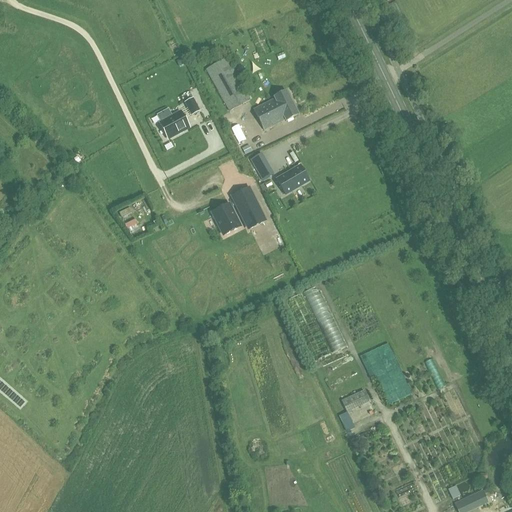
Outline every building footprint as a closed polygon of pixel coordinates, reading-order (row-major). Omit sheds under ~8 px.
[(229,112),(250,101),(227,59),(206,70),(229,112)] [(204,110),(214,106),(216,109),(221,107),(206,73),(191,80),(204,110)] [(285,122),(299,116),(287,92),(274,98),(274,100),(254,110),(264,131),(285,121),(285,122)] [(193,98),(184,103),(191,116),(200,112),(193,98)] [(181,111),(158,123),(168,141),(191,129),(181,111)] [(330,134),(337,144),(352,134),(339,115),(321,126),(327,136),(330,134)] [(358,142),(351,150),(357,156),(364,147),(358,142)] [(249,145),(242,149),(245,155),(252,151),(249,145)] [(306,146),(243,172),(247,183),(311,157),(306,146)] [(310,182),(300,165),(275,179),(286,197),(310,182)] [(248,231),(267,222),(249,187),(230,197),(248,231)] [(230,204),(210,213),(222,237),(242,228),(230,204)] [(336,353),(351,348),(348,340),(333,344),(336,353)] [(330,357),(327,344),(315,346),(318,360),(330,357)] [(342,402),(347,413),(352,411),(347,399),(342,402)] [(452,500),(461,497),(456,487),(448,490),(452,500)]
